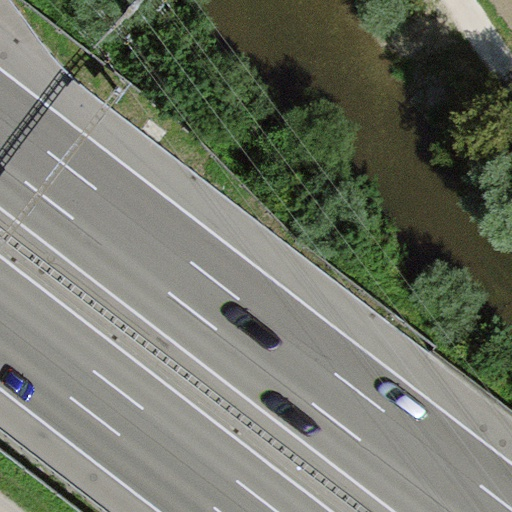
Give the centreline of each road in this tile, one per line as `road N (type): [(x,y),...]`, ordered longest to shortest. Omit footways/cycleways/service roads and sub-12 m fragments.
road 1 (motorway): [(484,511),(0,138)]
road 2 (motorway): [(0,321),(247,511)]
